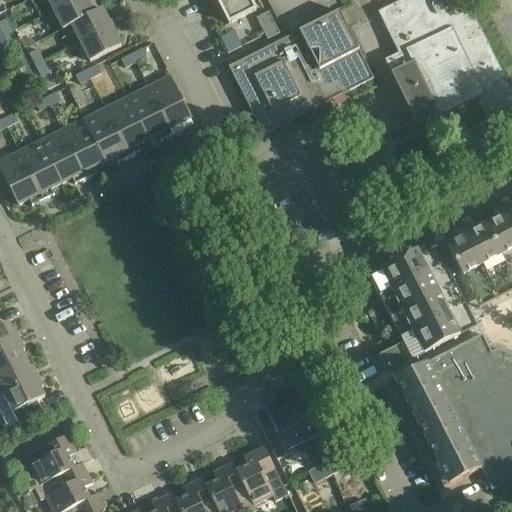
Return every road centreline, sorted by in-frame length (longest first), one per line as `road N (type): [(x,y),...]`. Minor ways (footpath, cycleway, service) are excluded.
road 1 (residential): [(328,350),(243,391),(225,427),(128,468),(114,457),(0,236)]
road 2 (unclassified): [(240,175),(368,111),(424,216)]
road 3 (unclassified): [(412,511),(328,350)]
road 4 (residential): [(219,135),(143,0)]
road 5 (residential): [(294,281),(424,216)]
